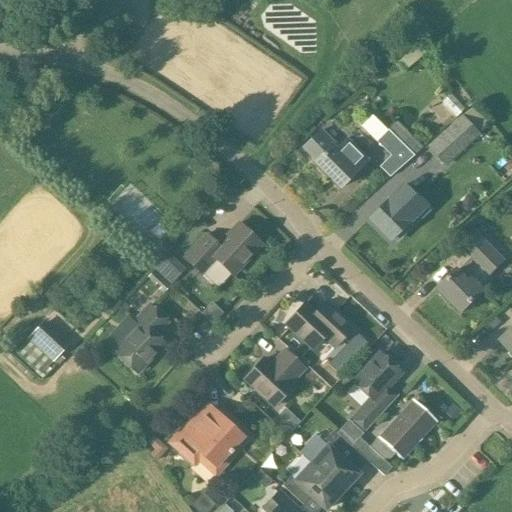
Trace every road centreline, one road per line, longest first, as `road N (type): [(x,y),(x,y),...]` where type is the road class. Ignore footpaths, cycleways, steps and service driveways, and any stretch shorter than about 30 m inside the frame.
road 1 (unclassified): [(251,173),(156,96),(90,66),(0,51)]
road 2 (residential): [(496,411),(319,244)]
road 3 (residential): [(370,511),(391,489),(441,469),(496,411)]
road 4 (residential): [(210,360),(319,244)]
